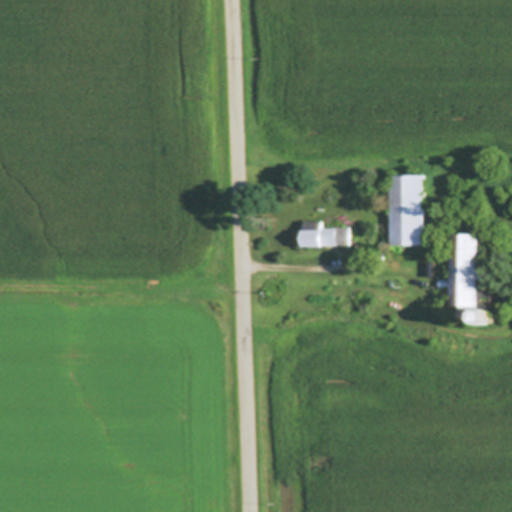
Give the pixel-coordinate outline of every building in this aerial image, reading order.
[(429,175),(429,245),(397,245),(397,232),(390,232),(390,228),(397,228),(397,175),(429,175)] [(352,226),(352,243),(340,243),(340,244),(325,244),(306,244),(306,228),(306,220),(325,220),(325,226),(352,226)] [(499,265),(498,278),(511,278),(511,303),(496,303),(496,306),(456,304),(456,287),(443,286),(443,277),(455,277),(457,232),(485,233),(484,264),(499,265)] [(479,307),(480,307),(481,308),(482,308),(482,309),(483,309),(484,310),(484,311),(484,312),(484,313),(484,314),(484,315),(483,316),(482,317),(481,318),(480,318),(479,318),(478,318),(477,318),(476,317),(475,317),(475,316),(474,315),(474,314),(474,313),(474,312),(474,311),(474,310),(475,309),(476,308),(477,308),(478,307),(479,307)] [(492,310),(493,310),(495,310),(496,311),(497,311),(497,312),(498,313),(499,314),(499,315),(499,316),(499,318),(499,319),(498,320),(497,321),(496,322),(495,323),(493,323),(492,323),(491,323),(490,323),(489,322),(488,321),(487,321),(487,320),(486,319),(486,318),(486,316),(486,315),(486,314),(487,313),(487,312),(488,311),(489,311),(490,310),(491,310),(492,310)]
